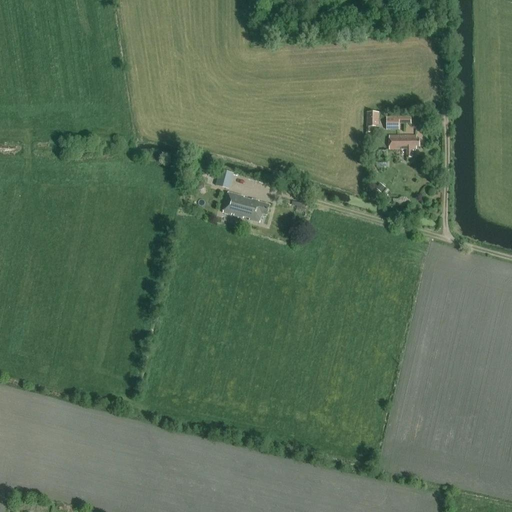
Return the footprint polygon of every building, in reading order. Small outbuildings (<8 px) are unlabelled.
[(379,113),(367,113),(367,133),(370,133),(370,127),(378,127),(379,113)] [(398,117),(386,117),(386,126),(398,126),(398,117)] [(416,139),(416,136),(390,136),(390,150),(406,150),(406,158),(412,158),(411,150),(416,150),(416,147),(419,147),(419,139),(416,139)] [(215,186),(229,190),(233,174),(220,170),(215,186)] [(249,219),(249,220),(254,222),(254,221),(260,222),(262,214),(267,215),(270,205),(259,202),(259,201),(252,199),(252,200),(244,198),(244,197),(229,193),(223,213),(231,216),(232,214),(234,215),(233,216),(243,219),(243,217),(249,219)]
